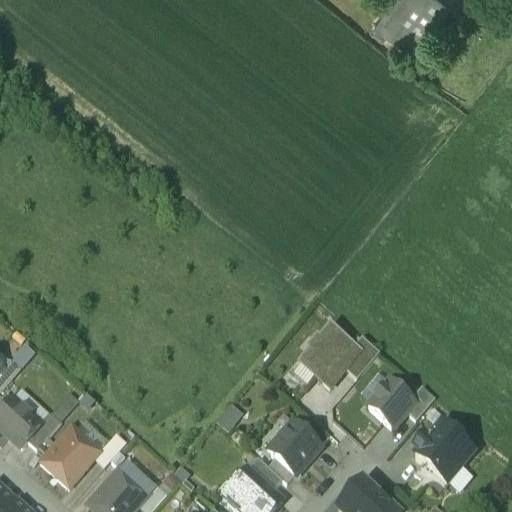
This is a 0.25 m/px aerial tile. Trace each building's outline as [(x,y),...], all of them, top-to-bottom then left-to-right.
[(432,0),(394,0),(373,27),(412,58),(446,11),(432,0)] [(319,341),(316,339),(307,350),(310,353),(300,365),(329,389),(344,370),(359,352),(353,347),(330,329),(319,341)] [(361,338),(353,347),(359,352),(344,370),(356,380),(379,352),(361,338)] [(27,372),(36,352),(25,346),(16,367),(27,372)] [(2,375),(0,376),(0,398),(20,375),(9,365),(1,374),(2,375)] [(389,379),(366,407),(392,429),(406,412),(415,401),(411,397),(389,379)] [(415,401),(406,412),(415,419),(434,397),(420,386),(411,397),(415,401)] [(63,423),(81,403),(73,396),(55,415),(63,423)] [(11,404),(0,416),(0,434),(21,453),(27,447),(41,430),(40,429),(11,404)] [(235,404),(221,423),(233,432),(247,413),(235,404)] [(59,428),(49,419),(40,429),(41,430),(27,447),(36,455),(59,428)] [(418,452),(415,455),(447,482),(473,451),(441,424),(428,440),(425,437),(415,449),(418,452)] [(294,425),(285,435),(281,435),(276,442),(276,446),(279,449),(270,459),(275,463),(293,478),(320,447),(294,425)] [(100,458),(71,433),(40,469),(68,494),(100,458)] [(115,441),(94,465),(104,473),(124,449),(115,441)] [(422,462),(413,472),(437,492),(446,481),(422,462)] [(293,478),(275,463),(267,472),(285,488),(293,478)] [(248,475),(272,496),(282,485),(258,464),(248,475)] [(137,511),(148,501),(119,475),(87,511),(88,511),(137,511)] [(222,505),(230,511),(275,511),(282,504),(272,496),(248,475),(222,505)] [(399,511),(363,481),(337,511),(399,511)] [(0,511),(10,511),(15,507),(0,492),(0,511)] [(157,493),(140,511),(155,511),(166,501),(157,493)]
